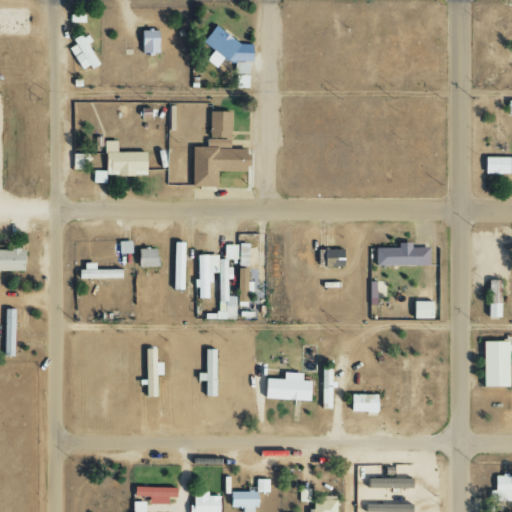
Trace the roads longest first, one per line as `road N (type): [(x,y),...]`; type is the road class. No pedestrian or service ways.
road 1 (residential): [(57,511),(52,0)]
road 2 (tertiary): [(458,511),(458,0)]
road 3 (residential): [(57,209),(511,210)]
road 4 (residential): [(511,440),(58,438)]
road 5 (track): [(267,207),(264,0)]
